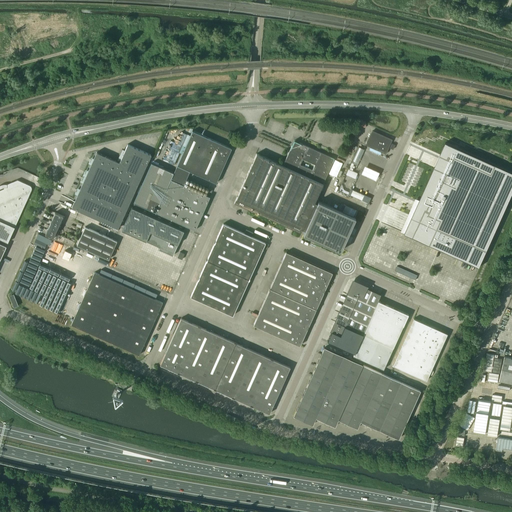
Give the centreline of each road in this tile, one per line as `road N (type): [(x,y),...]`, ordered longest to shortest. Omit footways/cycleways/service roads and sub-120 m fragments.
road 1 (motorway): [(0,448),(345,511)]
road 2 (motorway): [(454,511),(183,469)]
road 3 (secondary): [(252,106),(53,139)]
road 4 (motorway): [(183,469),(175,460),(48,426),(0,397)]
road 5 (motorway): [(183,469),(0,430)]
road 6 (unclassified): [(144,372),(217,208)]
road 7 (unclassified): [(274,430),(347,266)]
road 8 (unclassified): [(347,266),(415,110)]
road 9 (secondary): [(415,110),(252,106)]
road 10 (unclassified): [(431,457),(274,430)]
road 11 (unclassified): [(490,330),(347,266)]
road 12 (unclassified): [(144,372),(6,311)]
road 13 (track): [(0,70),(145,36)]
road 14 (unclassified): [(274,430),(144,372)]
road 15 (unclassified): [(347,266),(217,208)]
road 16 (unclassified): [(431,457),(490,330)]
